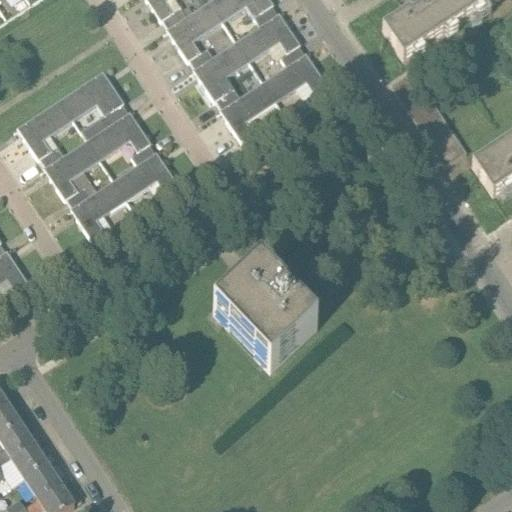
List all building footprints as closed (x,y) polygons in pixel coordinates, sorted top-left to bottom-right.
[(24,0),(30,9),(44,0),(24,0)] [(168,33),(193,16),(188,9),(181,14),(180,12),(174,17),(166,5),(174,0),(143,0),(161,26),(162,25),(168,33)] [(259,31),(277,19),(272,11),(273,10),(266,0),(217,0),(211,4),(224,25),(252,6),(260,18),(253,22),(259,31)] [(432,0),(418,10),(416,11),(417,11),(409,17),(408,16),(407,17),(382,33),(402,65),(408,61),(433,45),(463,24),(494,4),(500,0),(432,0)] [(194,74),(213,61),(207,53),(201,57),(193,46),(224,25),(211,4),(193,16),(168,33),(166,34),(187,66),(189,65),(194,74)] [(285,71),(304,59),(298,51),(300,50),(279,18),(277,19),(259,31),(236,46),(250,66),(279,47),(286,58),(280,62),(285,71)] [(221,114),(239,102),(234,93),(227,98),(219,86),(250,66),(236,46),(213,61),(194,74),(193,75),(214,107),(216,106),(221,114)] [(262,86),(276,107),(306,87),(313,98),(307,103),(313,112),(331,100),(325,91),(326,90),(305,58),(304,59),(285,71),(262,86)] [(61,103),(75,124),(103,105),(110,116),(104,121),(110,129),(128,117),(123,109),(124,108),(103,76),(61,103)] [(390,89),(396,99),(411,89),(404,79),(390,89)] [(396,99),(403,109),(425,95),(420,87),(418,84),(411,89),(396,99)] [(248,155),(274,138),(268,129),(260,134),(253,122),(276,107),(262,86),(239,102),(221,114),(219,115),(240,147),(242,146),(248,155)] [(403,109),(410,119),(432,105),(425,95),(403,109)] [(45,172),(63,160),(58,151),(51,156),(43,145),(75,124),(61,103),(17,133),(38,165),(40,164),(45,172)] [(410,119),(417,130),(439,115),(432,105),(410,119)] [(424,140),(446,126),(439,115),(417,130),(424,140)] [(136,170),(154,157),(149,149),(151,148),(129,116),(128,117),(110,129),(86,145),(100,165),(130,146),(137,157),(131,161),(136,170)] [(424,140),(431,151),(452,136),(446,126),(424,140)] [(431,151),(438,161),(460,147),(452,136),(431,151)] [(511,142),(474,168),(472,169),(492,200),(511,187),(511,142)] [(72,212),(90,200),(85,191),(78,196),(70,185),(100,165),(86,145),(63,160),(45,172),(43,173),(65,205),(66,204),(72,212)] [(439,163),(444,171),(466,157),(461,149),(460,147),(438,161),(439,163)] [(157,201),(164,211),(182,199),(176,189),(177,188),(156,156),(154,157),(136,170),(114,184),(128,205),(156,186),(164,197),(157,201)] [(99,254),(118,241),(111,232),(104,237),(97,225),(128,205),(114,184),(90,200),(72,212),(70,213),(91,245),(93,244),(99,254)] [(2,305),(8,314),(33,297),(27,288),(28,287),(7,255),(5,256),(0,259),(0,289),(7,285),(14,296),(2,305)] [(317,333),(314,330),(260,272),(213,317),(270,378),(317,333)] [(0,441),(20,429),(6,408),(0,412),(0,441)] [(0,471),(11,464),(33,449),(20,429),(0,441),(0,447),(4,453),(0,455),(0,471)] [(24,485),(47,470),(33,449),(11,464),(24,485)] [(38,505),(60,490),(47,470),(24,485),(38,505)] [(72,511),(74,511),(60,490),(38,505),(28,511),(72,511)]
